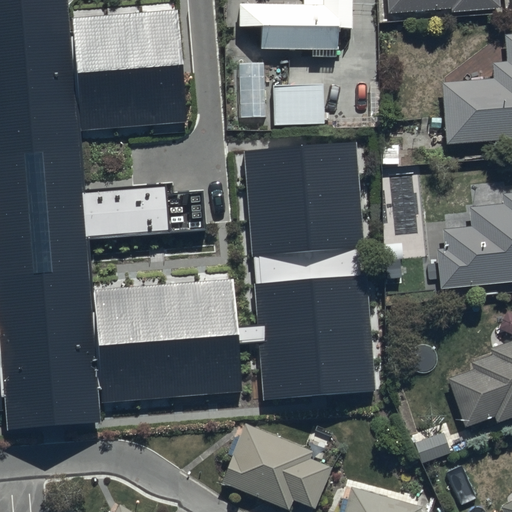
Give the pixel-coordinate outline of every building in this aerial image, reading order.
[(287,0),(287,4),(239,3),(239,26),(259,21),(261,48),(312,49),(312,57),(324,57),(324,59),(336,60),(337,27),(351,28),(352,0),(287,0)] [(388,0),(390,13),(452,8),(452,13),(504,8),(503,0),(388,0)] [(0,424),(253,405),(244,283),(96,294),(92,244),(215,235),(212,191),(77,201),(71,119),(182,110),(175,21),(86,28),(88,55),(0,62),(0,424)] [(438,77),(443,139),(511,133),(511,28),(501,30),(503,56),(489,57),(490,74),(438,77)] [(265,62),(240,62),(241,103),(242,103),(242,116),(266,115),(265,62)] [(323,81),(271,81),(272,122),(323,122),(323,81)] [(367,139),(242,150),(264,402),(389,391),(367,139)] [(433,244),(437,282),(511,275),(511,185),(499,187),(500,199),(465,202),(467,222),(439,224),(441,243),(433,244)] [(511,335),(487,344),(489,351),(469,359),(471,366),(445,376),(463,423),(492,412),(495,420),(511,413),(511,335)] [(243,419),(218,478),(286,505),(290,495),(313,504),(329,462),(322,459),(328,446),(312,439),(309,445),(243,419)] [(349,483),(341,511),(426,511),(417,509),(419,503),(349,483)] [(511,511),(511,493),(497,502),(503,511),(511,511)]
